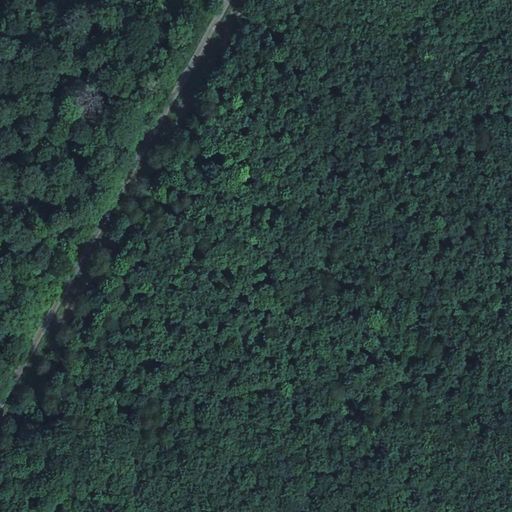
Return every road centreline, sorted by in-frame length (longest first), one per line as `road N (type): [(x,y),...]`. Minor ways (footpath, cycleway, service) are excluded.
road 1 (track): [(0,415),(116,199)]
road 2 (track): [(116,199),(232,0)]
